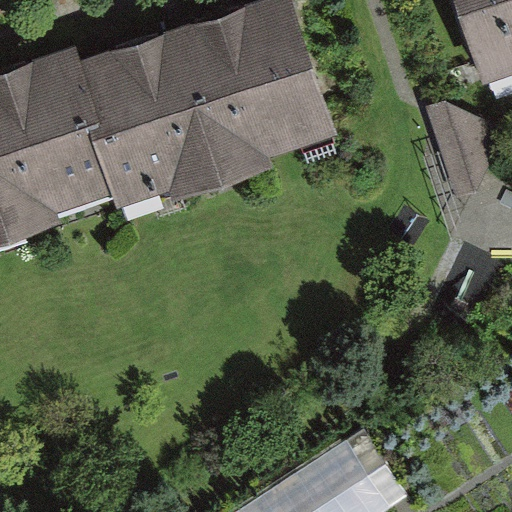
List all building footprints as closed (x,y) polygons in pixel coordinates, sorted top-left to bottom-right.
[(298,0),(226,0),(77,50),(121,180),(126,195),(340,124),(298,0)] [(511,76),(511,0),(456,0),(485,86),(511,76)] [(0,220),(121,180),(77,50),(73,36),(0,60),(0,220)] [(510,129),(445,94),(477,188),(510,129)] [(388,511),(395,508),(393,505),(410,493),(366,425),(231,511),(388,511)]
